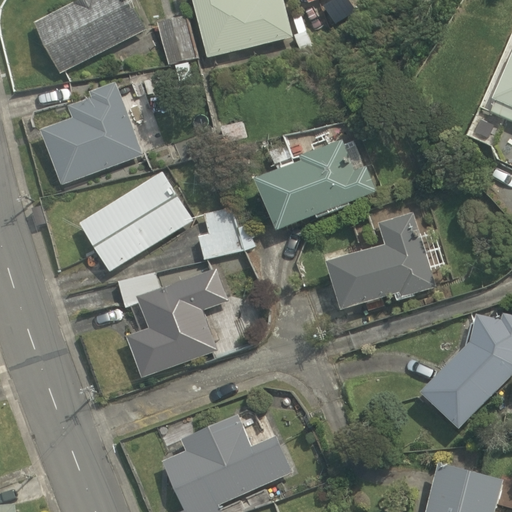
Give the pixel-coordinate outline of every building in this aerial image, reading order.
[(62,73),(148,29),(132,0),(81,0),(36,22),(62,73)] [(194,0),(209,58),(295,37),(285,0),(194,0)] [(326,7),(324,1),(302,11),(317,48),(339,39),(334,27),(345,22),(344,22),(358,16),(353,5),(339,11),(336,3),(326,7)] [(200,59),(187,15),(159,22),(170,66),(200,59)] [(151,49),(147,41),(132,48),(136,56),(151,49)] [(511,59),(494,99),(498,100),(492,112),(511,120),(511,59)] [(194,79),(190,62),(176,66),(180,82),(194,79)] [(145,156),(117,84),(92,92),(94,98),(71,107),(76,119),(43,130),(64,185),(145,156)] [(305,161),(257,179),(279,231),(379,192),(368,166),(366,168),(354,142),(346,145),(344,140),(303,155),(305,161)] [(164,173),(82,223),(112,273),(195,221),(164,173)] [(211,234),(200,236),(206,261),(246,251),(240,228),(234,207),(206,214),(211,234)] [(329,262),(344,311),(400,293),(402,298),(438,287),(414,213),(380,224),(386,245),(329,262)] [(249,225),(240,228),(246,251),(257,247),(249,225)] [(231,302),(218,269),(163,289),(157,272),(120,282),(128,309),(142,304),(150,328),(128,337),(144,379),(220,351),(205,311),(231,302)] [(503,320),(478,314),(472,342),(422,393),(462,430),(511,377),(511,315),(504,314),(503,320)] [(223,511),(221,505),(295,473),(279,436),(254,447),(239,415),(182,440),(188,451),(164,461),(186,510),(182,511),(223,511)] [(497,511),(506,480),(440,462),(427,511),(497,511)]
